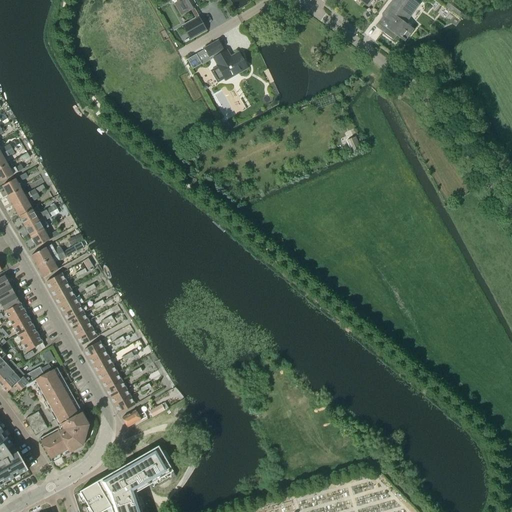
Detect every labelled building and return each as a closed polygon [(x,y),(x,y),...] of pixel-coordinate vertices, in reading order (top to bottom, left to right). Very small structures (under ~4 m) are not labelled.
[(186,0),(189,3),(186,5),(188,8),(189,11),(191,10),(195,18),(182,26),(190,40),(206,30),(195,11),(193,8),(197,6),(196,4),(193,0),(186,0)] [(393,0),(388,8),(392,11),(387,17),(383,18),(375,27),(394,41),(397,37),(405,43),(414,30),(404,23),(418,4),(411,0),(393,0)] [(223,54),(222,50),(218,43),(205,50),(206,51),(197,56),(202,65),(202,66),(211,61),(212,61),(215,59),(219,67),(217,67),(225,81),(247,68),(239,55),(231,60),(226,52),(223,54)] [(202,65),(197,56),(196,55),(187,61),(193,71),(202,65)] [(353,153),(360,149),(355,138),(348,142),(353,153)] [(1,154),(0,154),(0,168),(7,165),(5,161),(3,158),(8,156),(14,153),(11,149),(6,152),(1,155),(1,154)] [(7,165),(0,168),(0,181),(12,175),(17,172),(23,169),(21,165),(15,168),(14,167),(10,170),(7,165)] [(15,179),(2,186),(8,196),(20,189),(15,179)] [(20,189),(8,196),(13,207),(26,199),(26,200),(31,197),(36,194),(38,193),(45,189),(43,185),(35,189),(34,190),(24,195),(20,189)] [(26,199),(13,207),(19,216),(27,212),(31,209),(26,200),(26,199)] [(27,212),(19,216),(24,227),(37,220),(42,217),(48,214),(56,209),(57,209),(54,205),(40,213),(37,207),(32,210),(31,209),(27,212)] [(37,220),(24,227),(30,237),(43,230),(48,227),(45,221),(50,218),(48,214),(42,217),(37,220)] [(43,230),(30,237),(36,247),(49,240),(43,230)] [(80,234),(73,237),(76,243),(83,240),(80,234)] [(48,254),(45,248),(31,256),(37,267),(63,252),(60,248),(48,254)] [(43,278),(57,270),(53,262),(65,256),(63,252),(37,267),(43,278)] [(45,282),(50,290),(65,282),(61,274),(45,282)] [(4,276),(0,277),(0,288),(9,284),(4,276)] [(50,290),(54,298),(70,290),(65,282),(50,290)] [(0,299),(14,292),(9,284),(0,288),(0,299)] [(54,298),(59,306),(74,297),(70,290),(54,298)] [(14,292),(0,299),(0,303),(3,309),(18,301),(14,292)] [(59,306),(63,314),(79,305),(74,297),(59,306)] [(18,301),(3,309),(5,311),(4,312),(7,318),(23,309),(22,307),(18,301)] [(63,314),(68,322),(83,313),(79,305),(63,314)] [(23,309),(7,318),(12,326),(28,318),(23,309)] [(68,322),(72,330),(87,321),(83,313),(68,322)] [(28,318),(12,326),(17,335),(32,326),(28,318)] [(72,330),(76,338),(92,329),(87,321),(72,330)] [(32,326),(17,335),(21,343),(37,334),(32,326)] [(81,346),(96,337),(92,329),(76,338),(81,346)] [(37,334),(21,343),(26,352),(35,346),(42,343),(37,334)] [(83,350),(88,358),(103,350),(99,342),(83,350)] [(42,343),(35,346),(38,350),(38,351),(44,348),(42,343)] [(88,358),(92,366),(108,357),(103,350),(88,358)] [(30,352),(23,356),(26,360),(34,354),(32,351),(30,352)] [(92,366),(97,374),(112,365),(108,357),(92,366)] [(16,368),(17,368),(15,366),(11,362),(9,360),(5,364),(0,368),(0,382),(13,371),(16,368)] [(97,374),(101,382),(117,373),(112,365),(97,374)] [(33,381),(28,373),(28,374),(29,375),(26,377),(25,375),(24,376),(17,368),(16,368),(13,371),(0,382),(0,385),(6,393),(6,392),(14,385),(20,391),(27,385),(31,382),(33,381)] [(55,369),(44,375),(40,368),(29,374),(33,381),(59,428),(39,439),(50,461),(51,461),(52,461),(60,456),(69,451),(70,453),(82,446),(83,441),(79,440),(82,428),(87,430),(88,425),(81,413),(79,414),(55,369)] [(101,382),(106,390),(121,381),(117,373),(101,382)] [(106,390),(110,398),(125,389),(121,381),(106,390)] [(110,398),(114,405),(130,397),(125,389),(110,398)] [(119,414),(134,405),(130,397),(114,405),(119,414)] [(164,410),(161,405),(148,411),(152,417),(164,410)] [(127,428),(146,417),(143,413),(138,416),(135,410),(121,418),(127,428)] [(34,436),(47,429),(38,412),(25,419),(34,436)] [(0,485),(12,479),(27,470),(17,451),(16,452),(11,445),(12,444),(2,431),(0,427),(0,459),(1,461),(0,460),(0,485)] [(79,491),(73,495),(78,510),(78,511),(148,511),(143,495),(144,495),(151,490),(176,476),(173,471),(172,471),(171,469),(166,460),(161,452),(158,446),(134,459),(117,469),(114,471),(113,472),(101,479),(79,491)]
